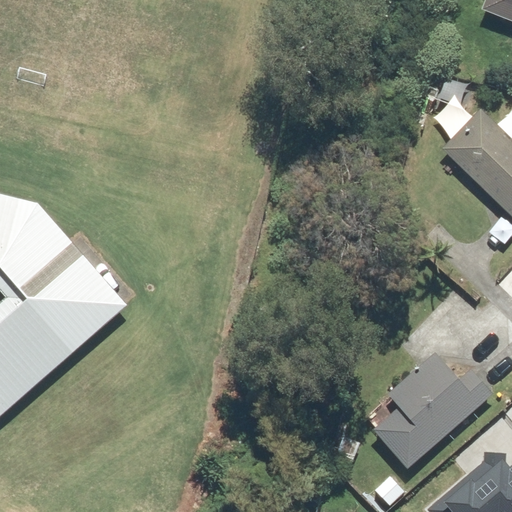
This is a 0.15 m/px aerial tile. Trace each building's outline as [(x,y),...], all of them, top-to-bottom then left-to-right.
[(511,0),(493,0),(490,11),(511,19),(511,0)] [(511,136),(480,105),(443,144),(511,209),(511,136)] [(0,193),(0,267),(29,303),(0,328),(0,422),(132,305),(42,202),(0,193)] [(421,479),(503,406),(471,370),(464,377),(440,350),(366,416),(421,479)] [(511,511),(511,463),(495,446),(429,507),(433,511),(511,511)]
